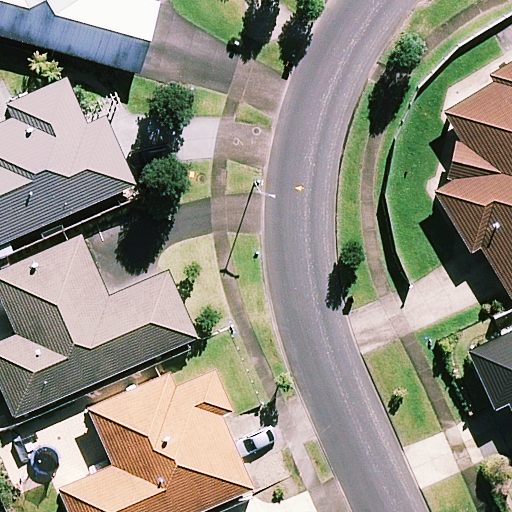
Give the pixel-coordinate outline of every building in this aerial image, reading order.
[(0,0),(0,26),(140,64),(157,0),(0,0)] [(511,52),(489,66),(493,72),(445,101),(460,126),(448,175),(435,182),(472,244),(482,238),(511,289),(511,52)] [(89,118),(69,71),(10,97),(15,108),(0,114),(0,235),(135,176),(107,111),(89,118)] [(109,291),(81,229),(0,263),(0,283),(19,326),(0,334),(0,374),(15,409),(197,330),(168,265),(109,291)] [(511,400),(511,322),(470,341),(496,402),(510,396),(511,400)] [(233,406),(213,360),(178,375),(173,364),(90,401),(115,457),(59,482),(73,511),(181,511),(254,480),(223,410),(233,406)]
